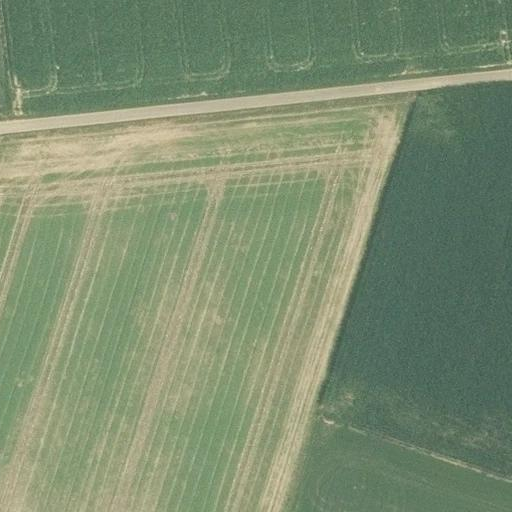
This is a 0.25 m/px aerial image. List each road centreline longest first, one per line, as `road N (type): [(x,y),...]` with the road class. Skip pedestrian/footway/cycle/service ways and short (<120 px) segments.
road 1 (track): [(511,75),(0,128)]
road 2 (track): [(511,482),(331,419),(302,511)]
